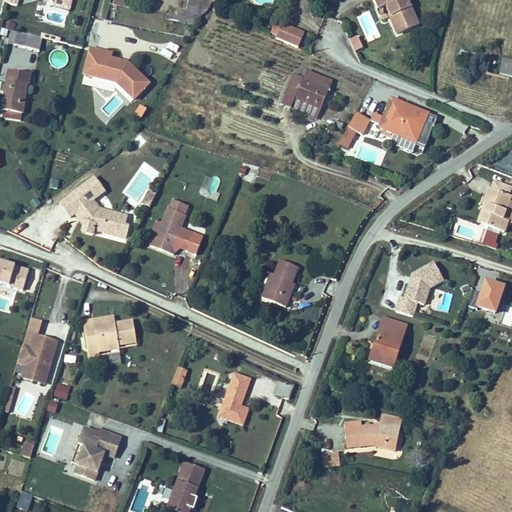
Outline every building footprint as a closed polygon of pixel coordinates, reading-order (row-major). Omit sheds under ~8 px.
[(46,0),(56,2),(55,7),(70,10),(72,0),(46,0)] [(115,0),(114,7),(126,8),(127,0),(115,0)] [(168,10),(166,21),(197,27),(199,15),(207,17),(209,3),(192,0),(187,0),(185,13),(168,10)] [(389,12),(401,38),(420,30),(408,2),(411,1),(410,0),(384,0),(379,3),(384,14),(389,12)] [(282,27),(276,42),(299,51),(305,37),(282,27)] [(30,34),(12,30),(9,42),(27,46),(30,34)] [(349,41),(354,53),(363,50),(358,37),(349,41)] [(83,49),(63,44),(59,59),(69,62),(67,72),(88,78),(106,94),(121,79),(99,58),(98,59),(94,58),(94,57),(82,54),(83,49)] [(69,62),(59,59),(56,70),(67,72),(69,62)] [(511,64),(501,62),(497,77),(511,80),(511,64)] [(0,116),(0,119),(23,123),(31,75),(8,71),(0,116)] [(274,75),(265,71),(252,101),(262,106),(267,92),(274,75)] [(274,75),(267,92),(294,103),(302,82),(275,71),(274,75)] [(294,103),(267,92),(262,106),(288,117),(294,103)] [(366,93),(355,120),(388,134),(399,107),(366,93)] [(348,113),(334,105),(327,121),(341,128),(348,113)] [(134,116),(142,120),(147,111),(139,107),(134,116)] [(246,171),(243,180),(252,183),(255,174),(246,171)] [(80,187),(68,172),(33,198),(45,214),(49,210),(57,221),(56,227),(68,230),(69,227),(100,235),(104,221),(100,220),(102,211),(73,203),(68,196),(80,187)] [(205,175),(198,195),(215,201),(222,181),(205,175)] [(450,216),(474,223),(477,212),(472,210),(479,187),(457,180),(452,196),(456,197),(450,216)] [(509,237),(511,225),(511,204),(509,203),(511,192),(511,187),(489,182),(476,228),(509,237)] [(130,189),(123,186),(116,198),(124,202),(130,189)] [(196,259),(203,238),(182,230),(189,208),(166,200),(149,249),(174,258),(176,252),(196,259)] [(124,235),(121,245),(147,253),(150,245),(146,244),(151,229),(156,210),(140,206),(136,218),(131,237),(124,235)] [(131,237),(136,218),(126,215),(121,234),(124,235),(131,237)] [(154,230),(151,229),(146,244),(150,245),(154,230)] [(495,251),(499,236),(486,233),(482,247),(495,251)] [(507,260),(509,261),(511,253),(502,250),(500,258),(507,260)] [(239,280),(236,289),(264,299),(266,292),(262,291),(268,273),(272,261),(255,254),(252,263),(245,282),(239,280)] [(412,273),(402,255),(381,267),(382,270),(380,276),(378,275),(373,291),(368,290),(364,304),(381,309),(385,295),(392,297),(398,281),(412,273)] [(242,270),(239,280),(245,282),(252,263),(241,260),(238,269),(242,270)] [(0,264),(0,287),(23,294),(29,273),(0,264)] [(272,274),(268,273),(262,291),(266,292),(272,274)] [(480,296),(473,294),(468,311),(498,318),(505,289),(483,284),(480,296)] [(348,309),(337,352),(357,357),(368,314),(348,309)] [(56,318),(58,327),(68,326),(67,320),(84,318),(85,323),(89,322),(88,320),(87,313),(56,318)] [(68,326),(58,327),(62,354),(73,353),(72,349),(83,347),(82,337),(91,336),(92,342),(110,339),(106,318),(88,320),(89,322),(85,323),(84,318),(67,320),(68,326)] [(394,374),(408,327),(382,319),(368,366),(394,374)] [(20,376),(31,338),(9,331),(4,344),(0,342),(0,362),(6,364),(4,371),(20,376)] [(164,355),(157,353),(151,369),(158,372),(164,355)] [(64,356),(63,364),(75,365),(76,358),(64,356)] [(6,364),(0,362),(0,375),(19,381),(20,376),(4,371),(6,364)] [(181,390),(187,373),(177,369),(171,387),(181,390)] [(224,376),(208,370),(192,412),(216,421),(222,405),(214,402),(224,376)] [(268,384),(257,379),(252,392),(264,397),(268,384)] [(67,402),(71,388),(57,383),(53,398),(67,402)] [(289,401),(293,388),(278,383),(274,397),(289,401)] [(3,412),(9,414),(16,390),(9,388),(3,412)] [(50,402),(46,413),(54,416),(58,405),(50,402)] [(334,411),(319,413),(324,438),(350,435),(351,438),(371,440),(376,418),(352,414),(335,416),(334,411)] [(87,454),(93,433),(69,425),(68,429),(56,425),(51,441),(57,443),(51,461),(48,470),(68,477),(76,454),(78,455),(79,451),(87,454)] [(30,460),(36,443),(26,440),(20,457),(30,460)] [(297,442),(299,456),(314,454),(312,440),(297,442)] [(57,443),(51,441),(45,459),(51,461),(57,443)] [(338,454),(327,455),(329,469),(340,467),(338,454)] [(173,465),(157,459),(153,470),(155,471),(145,498),(162,504),(166,493),(162,491),(165,483),(166,484),(173,465)] [(194,511),(205,472),(180,465),(167,511),(194,511)] [(177,468),(173,466),(166,484),(165,483),(162,491),(166,493),(162,504),(145,498),(141,509),(149,511),(161,511),(164,505),(167,506),(170,497),(168,496),(177,468)] [(369,503),(365,511),(381,511),(376,510),(377,507),(369,503)]
